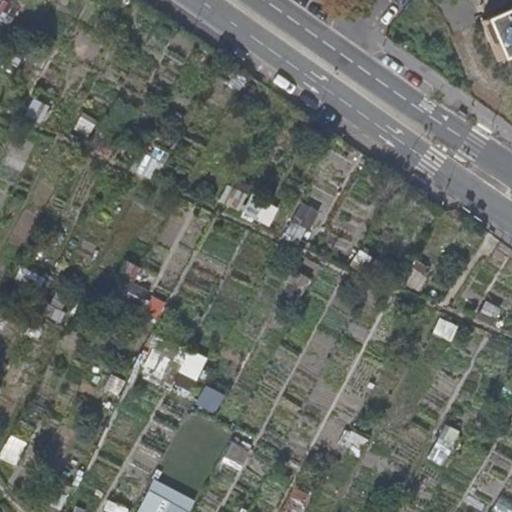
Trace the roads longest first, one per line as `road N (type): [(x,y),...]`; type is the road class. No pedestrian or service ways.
road 1 (secondary): [(185,0),(511,228)]
road 2 (residential): [(208,0),(511,210)]
road 3 (secondary): [(511,176),(263,0)]
